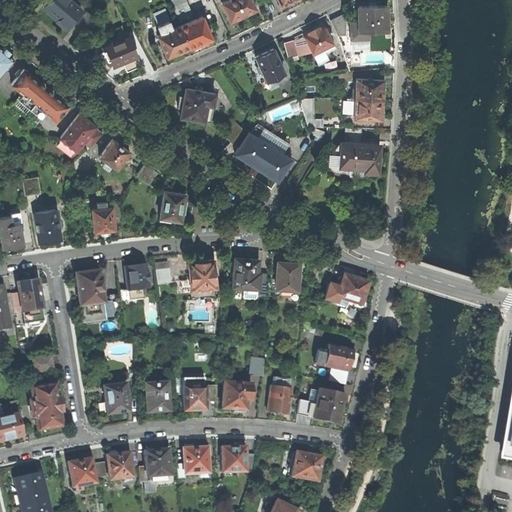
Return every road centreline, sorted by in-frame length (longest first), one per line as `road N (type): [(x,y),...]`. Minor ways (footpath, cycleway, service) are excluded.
road 1 (residential): [(388,262),(408,109),(404,0)]
road 2 (residential): [(343,436),(256,427),(81,435)]
road 3 (residential): [(115,99),(331,0)]
road 4 (residential): [(52,254),(252,235),(273,210)]
road 5 (residential): [(115,99),(273,210)]
road 6 (residential): [(81,435),(52,254)]
road 7 (residential): [(343,436),(388,262)]
road 8 (residential): [(0,3),(115,99)]
road 9 (residential): [(273,210),(388,262)]
